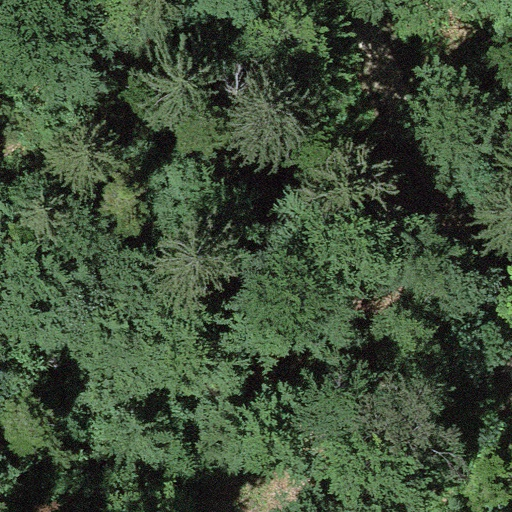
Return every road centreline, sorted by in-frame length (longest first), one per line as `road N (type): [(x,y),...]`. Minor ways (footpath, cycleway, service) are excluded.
road 1 (track): [(511,389),(476,332),(341,0)]
road 2 (track): [(511,8),(458,49),(393,122)]
